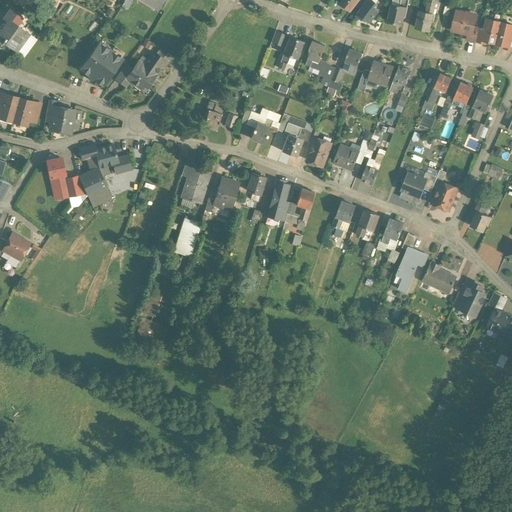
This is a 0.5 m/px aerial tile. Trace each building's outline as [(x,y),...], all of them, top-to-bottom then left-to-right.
[(123,0),(121,5),(126,8),(131,0),(123,0)] [(342,0),(341,3),(351,10),(355,5),(358,0),(342,0)] [(367,0),(358,0),(355,5),(360,9),(367,0)] [(375,0),(367,0),(360,9),(356,14),(363,19),(365,16),(371,20),(379,9),(374,5),(377,1),(375,0)] [(401,0),(400,5),(392,3),(388,20),(402,23),(404,15),(406,16),(409,3),(409,0),(401,0)] [(429,0),(426,11),(420,10),(416,26),(430,30),(432,21),(434,21),(436,14),(434,13),(437,2),(430,0),(429,0)] [(22,17),(10,8),(2,18),(8,22),(0,32),(0,35),(4,38),(1,42),(2,44),(4,41),(16,50),(22,41),(17,38),(23,30),(16,25),(22,17)] [(465,11),(464,14),(457,12),(453,29),(469,33),(469,32),(472,33),(474,25),(477,14),(465,11)] [(497,20),(488,18),(485,29),(489,30),(486,40),(496,42),(500,24),(496,23),(497,20)] [(505,25),(500,24),(496,42),(505,44),(508,34),(511,35),(511,32),(511,23),(505,22),(505,25)] [(474,25),(472,33),(469,32),(469,33),(467,39),(476,41),(476,40),(479,27),(480,26),(474,25)] [(485,29),(479,27),(476,40),(486,42),(486,40),(489,30),(485,29)] [(270,41),(282,45),(286,35),(274,30),(270,41)] [(302,41),(289,36),(282,53),(283,53),(280,61),(285,63),(289,55),(295,58),(302,41)] [(326,44),(313,39),(306,56),(307,57),(304,64),(311,66),(313,59),(319,61),(320,60),(326,44)] [(99,42),(80,68),(89,74),(88,75),(89,80),(94,79),(94,78),(103,84),(122,58),(99,42)] [(357,50),(352,48),(352,49),(350,48),(345,60),(352,63),(349,71),(355,73),(358,66),(363,53),(357,50)] [(170,55),(160,49),(157,54),(166,60),(170,55)] [(157,54),(152,51),(143,64),(155,73),(164,60),(165,61),(166,60),(157,54)] [(311,66),(309,71),(325,77),(325,76),(330,64),(320,60),(319,61),(313,59),(311,66)] [(394,66),(375,59),(371,71),(369,77),(378,80),(377,83),(387,86),(393,68),(394,66)] [(143,64),(138,61),(132,69),(124,80),(128,82),(129,80),(135,83),(137,79),(147,86),(155,73),(143,64)] [(132,69),(125,64),(115,78),(125,86),(128,82),(124,80),(132,69)] [(330,64),(325,76),(332,78),(336,66),(330,64)] [(291,65),(287,76),(293,78),(297,67),(291,65)] [(411,69),(399,65),(394,79),(399,82),(396,89),(403,92),(406,84),(411,69)] [(343,68),(338,66),(332,79),(332,80),(338,82),(338,81),(343,68)] [(270,71),(262,68),(259,76),(267,79),(270,71)] [(371,71),(365,69),(362,78),(367,81),(369,77),(371,71)] [(447,75),(441,72),(435,86),(441,88),(446,91),(452,77),(451,76),(451,74),(448,73),(447,75)] [(332,78),(325,76),(325,77),(323,83),(329,86),(332,79),(332,78)] [(367,81),(362,78),(358,88),(364,91),(369,81),(367,81)] [(343,83),(338,81),(338,82),(337,85),(331,83),(332,80),(332,79),(329,86),(340,90),(343,83)] [(468,83),(461,81),(453,99),(457,100),(457,98),(467,102),(474,86),(472,85),(472,83),(469,82),(468,83)] [(441,88),(435,86),(428,101),(434,103),(441,88)] [(217,94),(204,89),(202,96),(216,100),(217,94)] [(493,95),(481,90),(470,116),(475,118),(479,108),(487,111),(493,95)] [(19,97),(4,93),(4,94),(0,108),(0,116),(12,120),(19,97)] [(408,96),(402,93),(398,104),(404,106),(408,96)] [(33,101),(19,97),(12,120),(26,124),(28,119),(27,119),(32,101),(33,101)] [(55,101),(48,99),(45,114),(52,115),(54,105),(54,106),(55,101)] [(32,101),(27,119),(28,119),(35,121),(40,104),(32,101)] [(215,103),(209,101),(206,109),(204,116),(206,117),(203,125),(216,129),(221,114),(213,111),(215,103)] [(445,104),(440,115),(446,118),(451,107),(445,104)] [(54,106),(54,105),(52,115),(50,126),(70,130),(70,127),(74,126),(74,122),(72,120),(74,109),(54,106)] [(250,112),(245,110),(240,122),(245,124),(250,112)] [(279,114),(269,110),(266,116),(276,120),(279,114)] [(458,110),(453,121),(459,123),(462,115),(464,112),(458,110)] [(235,116),(227,113),(224,125),(232,127),(235,116)] [(290,116),(283,113),(277,130),(282,132),(286,122),(287,122),(290,116)] [(263,125),(256,122),(250,137),(263,143),(270,128),(269,127),(272,120),(266,117),(263,125)] [(297,137),(301,127),(287,122),(286,122),(282,132),(287,134),(288,133),(297,137)] [(314,125),(306,122),(304,128),(312,131),(312,130),(314,125)] [(484,125),(478,123),(473,135),(479,137),(480,136),(484,125)] [(484,125),(480,136),(485,138),(489,128),(484,125)] [(304,128),(301,127),(297,137),(302,139),(302,140),(308,142),(312,131),(304,128)] [(319,132),(312,130),(312,131),(308,142),(313,144),(316,137),(317,137),(319,132)] [(422,132),(415,130),(412,138),(419,141),(422,132)] [(297,137),(288,133),(287,134),(281,150),(296,155),(302,140),(302,139),(297,137)] [(317,137),(316,137),(313,144),(307,159),(322,165),(329,146),(322,144),(323,140),(317,137)] [(370,142),(368,148),(374,150),(378,140),(372,138),(370,142)] [(370,142),(364,139),(362,146),(360,149),(366,152),(368,148),(370,142)] [(362,146),(352,142),(350,147),(351,147),(350,150),(359,153),(360,149),(362,146)] [(94,144),(79,148),(82,159),(87,158),(90,170),(98,166),(98,167),(112,163),(118,162),(117,157),(113,143),(95,148),(94,144)] [(350,147),(341,143),(337,155),(336,154),(336,156),(335,160),(343,163),(343,166),(345,167),(352,169),(359,153),(350,150),(351,147),(350,147)] [(386,151),(380,148),(378,152),(375,161),(381,163),(386,151)] [(127,154),(117,157),(118,162),(112,163),(115,172),(131,168),(127,154)] [(61,158),(47,161),(50,176),(64,172),(61,158)] [(381,163),(375,161),(373,167),(379,169),(381,163)] [(503,168),(492,164),(488,174),(493,177),(494,174),(499,176),(503,168)] [(373,167),(367,165),(361,179),(373,184),(379,169),(373,167)] [(98,166),(90,170),(78,175),(86,191),(87,194),(106,185),(103,177),(98,167),(98,166)] [(209,173),(190,167),(181,196),(200,202),(209,173)] [(437,176),(433,186),(439,188),(442,181),(446,172),(440,169),(437,176)] [(409,171),(407,177),(401,179),(403,185),(401,190),(420,197),(424,188),(427,179),(424,177),(409,171)] [(64,172),(50,176),(53,190),(67,187),(65,178),(64,172)] [(265,177),(251,172),(246,190),(252,191),(250,199),(257,201),(259,194),(261,194),(263,188),(261,187),(265,177)] [(437,176),(426,172),(424,177),(427,179),(424,188),(431,191),(433,186),(437,176)] [(78,175),(65,178),(67,187),(68,195),(86,191),(78,175)] [(239,182),(221,176),(214,199),(212,203),(213,203),(230,209),(239,182)] [(5,180),(2,178),(0,178),(0,202),(1,203),(13,185),(5,180)] [(276,181),(267,216),(278,219),(283,201),(287,184),(276,181)] [(439,188),(433,203),(441,206),(442,209),(445,210),(448,209),(457,187),(442,181),(439,188)] [(314,192),(300,188),(295,204),(301,206),(309,208),(314,192)] [(214,199),(208,197),(204,209),(210,211),(213,203),(212,203),(214,199)] [(356,205),(342,200),(336,216),(333,225),(337,227),(340,228),(343,218),(350,221),(356,205)] [(289,202),(283,201),(278,219),(284,220),(286,213),(289,202)] [(295,204),(289,202),(286,213),(298,216),(299,214),(301,206),(295,204)] [(492,218),(483,213),(486,206),(479,203),(473,216),(475,217),(471,226),(483,231),(486,225),(488,226),(492,218)] [(309,208),(301,206),(299,214),(306,216),(309,208)] [(253,211),(241,207),(239,214),(242,215),(241,218),(250,221),(253,211)] [(260,211),(253,209),(253,211),(250,221),(256,222),(260,211)] [(380,214),(365,209),(357,234),(364,236),(367,227),(374,230),(380,214)] [(298,216),(286,213),(284,220),(292,223),(297,224),(297,222),(298,220),(297,220),(298,216)] [(306,216),(299,214),(298,216),(297,220),(298,220),(297,222),(304,224),(306,216)] [(200,222),(183,217),(179,230),(196,235),(200,222)] [(404,223),(390,218),(384,233),(382,241),(389,243),(391,236),(398,239),(404,223)] [(347,230),(340,228),(337,227),(334,234),(344,238),(349,240),(352,231),(347,230)] [(196,235),(179,230),(173,249),(190,254),(196,235)] [(29,242),(11,232),(7,240),(2,249),(3,250),(10,253),(11,254),(13,252),(21,256),(29,242)] [(417,236),(408,233),(402,247),(408,249),(409,246),(412,248),(417,236)] [(349,240),(344,238),(341,248),(346,250),(349,240)] [(511,240),(499,269),(507,274),(511,263),(511,240)] [(374,243),(367,241),(363,253),(369,256),(374,243)] [(389,243),(382,241),(379,248),(386,251),(389,243)] [(412,248),(409,246),(408,249),(400,266),(399,266),(398,269),(399,269),(397,274),(404,277),(399,288),(406,291),(418,263),(423,252),(412,248)] [(400,252),(393,248),(390,253),(388,259),(395,262),(400,252)] [(429,255),(423,252),(418,263),(424,266),(429,255)] [(11,254),(10,253),(6,260),(16,265),(19,259),(11,254)] [(441,265),(432,261),(423,280),(449,292),(453,283),(455,284),(456,281),(454,281),(457,276),(440,268),(441,265)] [(472,283),(470,288),(464,302),(463,302),(460,308),(476,315),(485,295),(484,292),(481,290),(483,286),(475,282),(472,283)] [(470,288),(462,284),(456,298),(463,302),(464,302),(470,288)] [(508,298),(494,291),(489,302),(492,304),(495,299),(505,303),(508,298)] [(511,330),(511,315),(495,307),(486,326),(509,336),(511,330)] [(147,321),(142,336),(159,342),(164,326),(147,321)] [(511,356),(503,372),(511,376),(511,356)]
